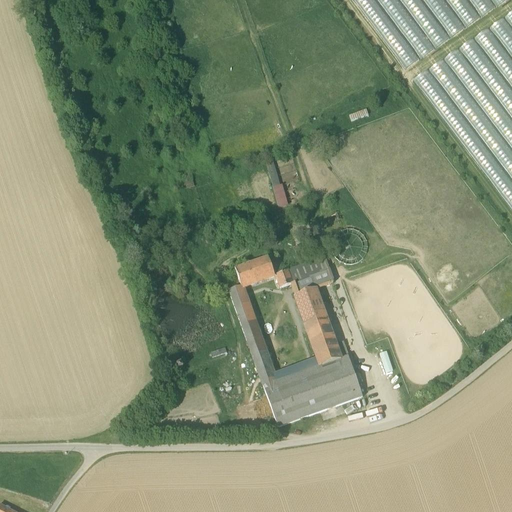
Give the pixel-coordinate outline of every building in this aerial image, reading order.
[(365,111),(348,116),(349,122),(367,117),(365,111)] [(323,258),(288,271),(292,284),(294,292),(296,297),(315,290),(332,284),(333,283),(333,282),(324,259),(324,257),(323,258)] [(274,277),(268,261),(267,258),(234,270),(241,288),(274,277)] [(282,273),(275,275),(276,276),(280,288),(292,284),(288,271),(282,273)] [(241,288),(228,291),(235,309),(247,305),(241,288)] [(335,347),(315,290),(296,297),(321,366),(339,360),(340,360),(339,357),(335,347)] [(275,383),(247,305),(235,309),(251,356),(263,387),(275,383)] [(343,344),(335,347),(339,357),(347,355),(343,344)] [(362,398),(347,357),(340,360),(339,360),(353,401),(362,398)] [(275,383),(263,387),(278,428),(353,401),(339,360),(321,366),(275,383)]
